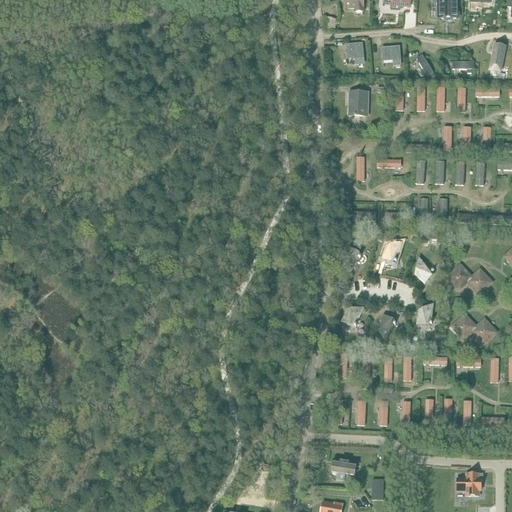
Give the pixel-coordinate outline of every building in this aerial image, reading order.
[(345,0),(346,11),(354,10),(355,14),(364,13),(363,0),(345,0)] [(410,7),(410,0),(391,0),(391,8),(400,9),(400,7),(410,7)] [(458,0),(438,0),(439,18),(459,18),(458,0)] [(363,44),(345,45),(347,60),(355,59),(355,66),(365,66),(363,44)] [(494,46),(489,72),(500,74),(505,48),(494,46)] [(400,47),(382,49),(383,63),(392,62),(393,67),(401,67),(400,47)] [(438,47),(413,54),(416,64),(441,58),(438,47)] [(477,50),(453,58),(456,69),(481,61),(477,50)] [(350,93),(349,117),(364,118),(364,107),(368,107),(369,94),(350,93)] [(385,247),(381,261),(395,265),(402,244),(385,247)] [(349,276),(361,256),(349,249),(341,261),(349,276)] [(511,249),(503,258),(511,266),(511,249)] [(425,285),(435,275),(419,258),(414,275),(425,285)] [(468,285),(469,286),(470,285),(468,283),(472,279),(471,277),(472,276),(460,265),(446,278),(460,293),(468,285)] [(470,285),(469,286),(480,298),(494,284),(480,270),(473,277),(472,276),(471,277),(472,279),(468,283),(470,285)] [(433,306),(418,313),(416,328),(431,329),(433,306)] [(341,324),(354,330),(364,309),(347,310),(341,324)] [(475,327),(477,326),(465,314),(450,328),(464,343),(472,335),(473,336),(474,335),(472,333),(477,329),(475,327)] [(377,329),(386,343),(396,322),(383,316),(377,329)] [(477,327),(477,326),(475,327),(477,329),(472,333),(474,335),(473,336),(484,348),(499,334),(485,319),(477,327)] [(346,355),(337,355),(337,380),(346,380),(346,355)] [(370,357),(361,357),(361,382),(370,382),(370,357)] [(410,357),(401,357),(401,382),(410,382),(410,357)] [(446,366),(446,357),(422,357),(421,366),(446,366)] [(391,358),(382,358),(382,382),(391,382),(391,358)] [(480,368),(480,359),(455,359),(455,368),(480,368)] [(497,359),(488,359),(488,383),(497,383),(497,359)] [(342,401),(333,400),(331,424),(340,425),(342,401)] [(433,400),(424,400),(424,425),(433,425),(433,400)] [(451,400),(442,400),(442,424),(451,424),(451,400)] [(471,402),(462,402),(461,426),(470,426),(471,402)] [(413,426),(414,417),(389,417),(389,426),(413,426)] [(506,427),(506,418),(482,417),(482,426),(506,427)] [(335,460),(333,472),(355,476),(357,463),(335,460)] [(466,481),(456,481),(456,493),(466,493),(466,498),(478,498),(478,492),(480,492),(480,482),(481,482),(481,476),(466,476),(466,481)] [(373,483),(373,502),(384,502),(384,483),(373,483)] [(320,511),(341,511),(343,505),(334,503),(334,505),(322,503),(320,511)]
